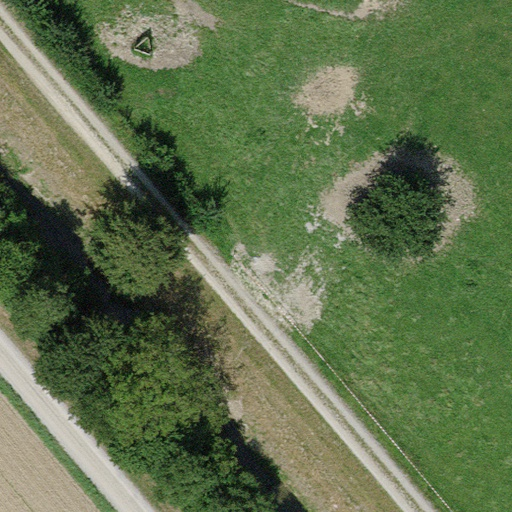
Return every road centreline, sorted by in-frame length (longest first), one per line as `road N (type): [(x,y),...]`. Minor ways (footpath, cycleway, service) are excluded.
road 1 (track): [(0,7),(429,511)]
road 2 (track): [(137,511),(0,350)]
